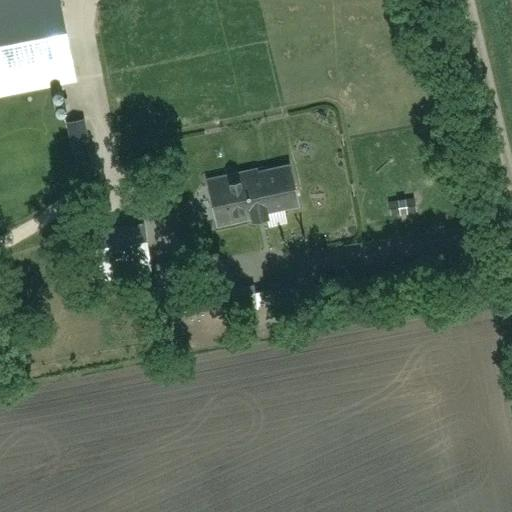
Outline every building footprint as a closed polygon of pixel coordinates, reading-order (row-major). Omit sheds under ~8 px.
[(0,0),(0,94),(71,82),(55,0),(0,0)] [(0,136),(0,188),(88,173),(79,123),(0,136)] [(209,172),(219,227),(300,212),(290,158),(209,172)] [(82,233),(88,264),(151,253),(146,222),(82,233)] [(230,292),(233,314),(299,305),(296,283),(230,292)]
